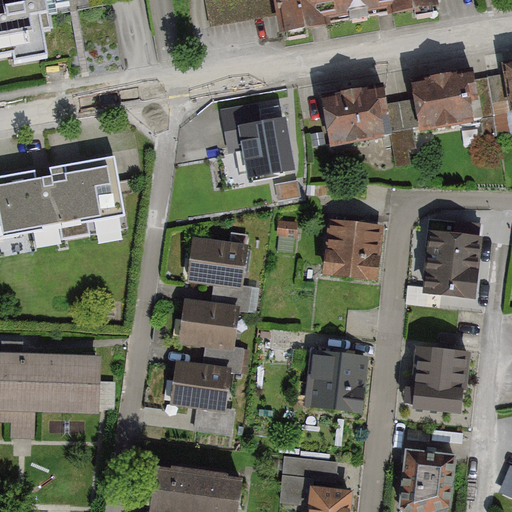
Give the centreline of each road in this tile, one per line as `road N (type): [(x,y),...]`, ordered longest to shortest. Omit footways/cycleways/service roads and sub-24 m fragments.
road 1 (residential): [(117,511),(168,129),(160,94)]
road 2 (residential): [(372,511),(405,206),(507,202)]
road 3 (residential): [(511,30),(160,94)]
road 4 (residential): [(507,202),(475,511)]
road 5 (residential): [(160,94),(0,119)]
